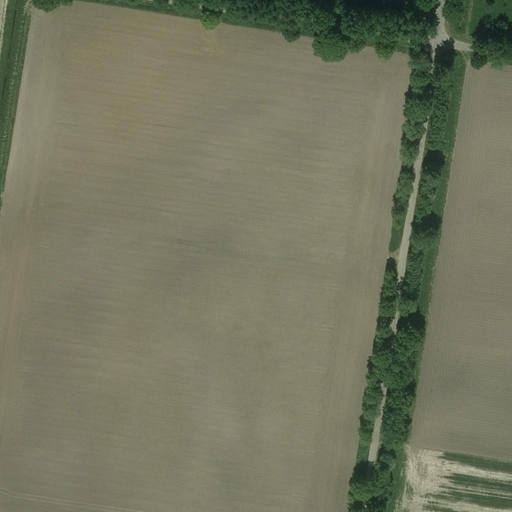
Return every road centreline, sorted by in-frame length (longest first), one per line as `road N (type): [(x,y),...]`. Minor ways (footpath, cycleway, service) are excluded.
road 1 (unclassified): [(435,41),(363,511)]
road 2 (unclassified): [(167,0),(435,41)]
